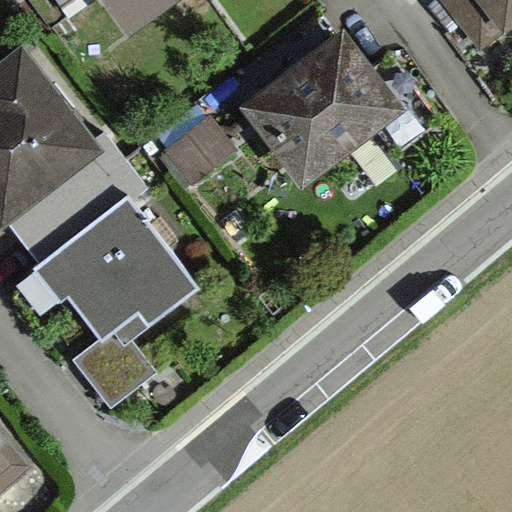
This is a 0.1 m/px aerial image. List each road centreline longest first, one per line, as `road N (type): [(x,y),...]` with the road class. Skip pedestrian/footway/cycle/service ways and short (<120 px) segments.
road 1 (residential): [(511,210),(143,510)]
road 2 (residential): [(143,510),(0,330)]
